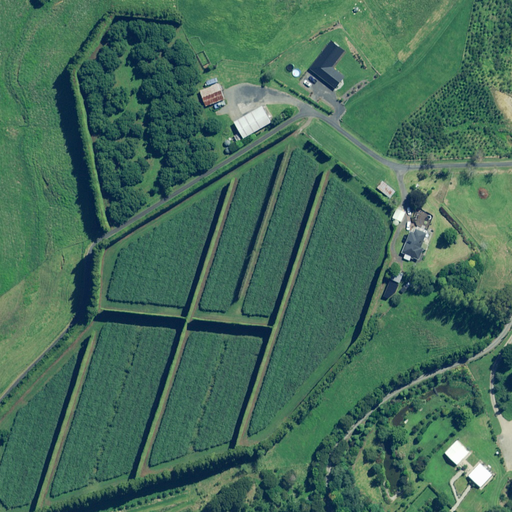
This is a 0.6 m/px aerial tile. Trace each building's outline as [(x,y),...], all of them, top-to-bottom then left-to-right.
[(205,106),(224,99),(219,84),(220,84),(217,75),(213,77),(214,79),(209,81),(211,86),(200,91),(205,106)] [(251,114),(246,104),(237,109),(242,119),(251,114)] [(395,191),(383,181),(377,188),(389,198),(395,191)] [(405,212),(397,208),(392,218),(401,222),(405,212)] [(427,233),(416,229),(414,233),(410,231),(401,252),(405,254),(404,258),(409,260),(411,256),(418,259),(423,248),(421,247),(427,233)] [(403,275),(397,271),(392,279),(398,283),(403,275)]
